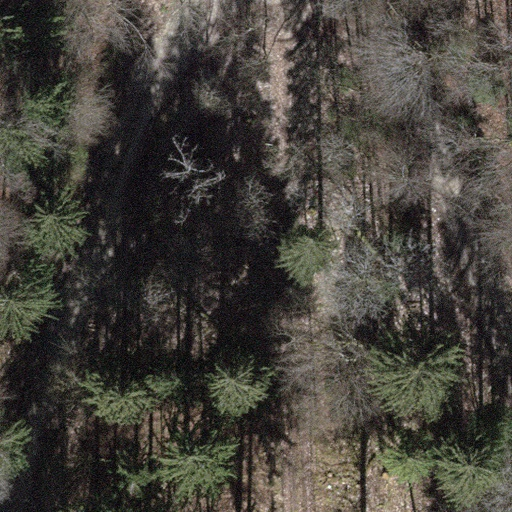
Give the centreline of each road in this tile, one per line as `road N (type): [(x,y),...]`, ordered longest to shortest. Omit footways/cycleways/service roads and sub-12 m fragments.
road 1 (track): [(233,0),(213,10),(138,129),(22,511)]
road 2 (track): [(319,511),(293,0)]
road 3 (track): [(336,0),(382,33),(464,150),(511,268)]
